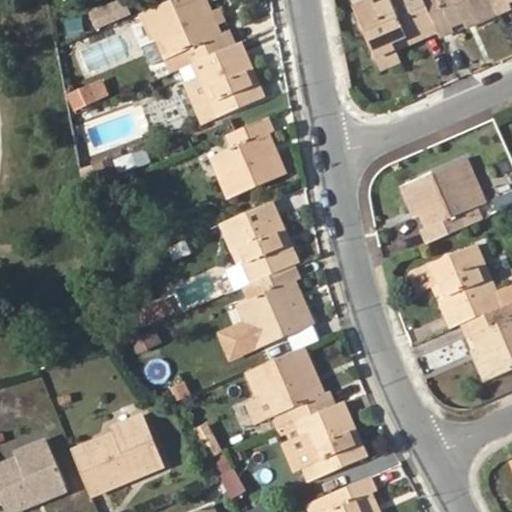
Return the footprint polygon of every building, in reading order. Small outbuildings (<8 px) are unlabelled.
[(123,0),(118,0),(87,12),(93,29),(129,16),(123,0)] [(187,48),(193,62),(231,45),(225,30),(220,33),(215,21),(214,20),(209,23),(207,17),(213,15),(212,12),(205,0),(167,0),(144,10),(154,35),(156,39),(161,36),(170,56),(187,48)] [(424,0),(375,0),(355,9),(375,57),(396,48),(394,45),(406,40),(408,43),(438,30),(424,0)] [(424,0),(438,30),(440,36),(455,30),(452,25),(465,19),(463,15),(470,12),(472,17),(496,6),(492,0),(424,0)] [(492,0),(496,6),(497,10),(511,5),(509,1),(511,0),(492,0)] [(497,10),(496,6),(472,17),(470,12),(463,15),(465,19),(469,27),(499,14),(497,10)] [(220,8),(212,12),(213,15),(214,20),(215,21),(224,17),(220,8)] [(156,39),(154,35),(146,39),(157,62),(165,59),(156,39)] [(165,59),(170,56),(161,36),(156,39),(165,59)] [(231,45),(193,62),(198,74),(185,80),(202,122),(217,117),(264,95),(257,80),(251,82),(246,71),(253,68),(241,40),(231,45)] [(396,48),(375,57),(379,64),(399,56),(396,48)] [(257,80),(253,68),(246,71),(251,82),(257,80)] [(71,111),(109,99),(103,80),(64,92),(71,111)] [(266,116),(227,133),(233,147),(218,153),(226,173),(219,176),(229,198),(284,174),(275,152),(270,153),(267,146),(271,144),(267,132),(271,130),(266,116)] [(226,173),(218,153),(211,156),(219,176),(226,173)] [(470,155),(458,161),(409,181),(401,185),(414,214),(421,211),(426,224),(422,226),(428,240),(486,215),(479,203),(489,199),(470,155)] [(239,264),(248,283),(291,265),(296,263),(287,242),(284,244),(279,231),(281,230),(268,201),(222,222),(239,264)] [(453,324),(462,320),(501,305),(511,300),(511,289),(509,283),(494,290),(475,243),(414,268),(422,288),(437,281),(443,295),(441,296),(453,324)] [(231,267),(240,287),(242,286),(248,283),(239,264),(231,267)] [(248,283),(242,286),(247,300),(244,301),(251,321),(245,324),(217,336),(226,357),(308,322),(299,299),(294,301),(292,295),(296,293),(292,281),(296,279),(291,265),(248,283)] [(163,300),(143,307),(149,322),(169,315),(163,300)] [(511,300),(501,305),(462,320),(468,334),(473,332),(478,345),(468,349),(481,380),(511,366),(511,300)] [(236,304),(245,324),(251,321),(244,301),(236,304)] [(136,355),(161,343),(154,328),(129,340),(136,355)] [(289,409),(295,421),(332,405),(327,393),(323,395),(316,380),(312,382),(309,377),(314,375),(302,347),(247,372),(259,399),(264,396),(273,416),(289,409)] [(264,396),(259,399),(267,419),(273,416),(264,396)] [(332,405),(295,421),(301,436),(319,477),(365,457),(359,442),(352,445),(347,432),(353,430),(340,401),(332,405)] [(115,434),(73,451),(93,497),(134,480),(131,473),(164,461),(146,416),(113,429),(115,434)] [(208,459),(221,453),(206,422),(193,429),(208,459)] [(359,442),(353,430),(347,432),(352,445),(359,442)] [(312,479),(319,477),(301,436),(294,439),(312,479)] [(0,492),(5,503),(8,511),(18,511),(37,504),(35,498),(66,486),(48,440),(16,453),(18,459),(0,465),(0,492)] [(213,460),(225,498),(241,493),(229,455),(213,460)] [(131,473),(134,480),(167,467),(164,461),(131,473)] [(368,477),(308,503),(312,511),(370,511),(369,508),(374,507),(368,493),(374,491),(368,477)] [(35,498),(37,504),(69,491),(66,486),(35,498)]
